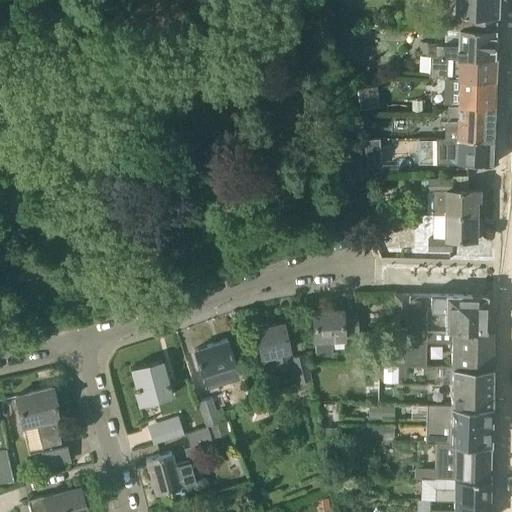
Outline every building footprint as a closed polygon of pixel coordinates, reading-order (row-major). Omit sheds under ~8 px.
[(457,0),(456,27),(498,28),(498,15),(501,15),(501,0),(457,0)] [(498,36),(498,28),(456,27),(446,26),(446,42),(421,42),(421,55),(431,55),(499,57),(499,56),(497,56),(497,47),(500,45),(500,39),(498,36)] [(462,77),(462,78),(498,79),(499,57),(431,55),(431,76),(462,77)] [(497,105),(498,79),(462,78),(461,104),(497,105)] [(496,140),(497,105),(461,104),(461,107),(450,107),(449,121),(448,138),(450,138),(496,140)] [(496,140),(450,138),(448,138),(438,138),(438,163),(459,161),(495,163),(496,140)] [(381,139),(365,140),(369,175),(382,175),(381,139)] [(482,190),(462,190),(454,189),(454,179),(430,178),(429,190),(433,190),(433,214),(435,214),(447,214),(480,215),(480,200),(482,200),(482,190)] [(480,215),(447,214),(435,214),(434,238),(429,238),(429,250),(453,250),(453,240),(459,240),(479,240),(480,215)] [(485,300),(485,296),(430,294),(430,295),(408,294),(394,293),(394,318),(406,318),(406,328),(406,329),(429,330),(453,331),(492,331),(484,331),(484,329),(486,329),(486,324),(488,324),(488,318),(488,317),(487,317),(487,300),(485,300)] [(343,336),(357,334),(356,313),(342,314),(341,310),(312,312),(314,340),(316,356),(333,354),(332,339),(344,338),(343,336)] [(290,367),(287,351),(289,350),(283,322),(254,329),(261,357),(274,354),(278,370),(290,367)] [(406,329),(406,328),(394,328),(392,366),(397,366),(426,367),(426,366),(427,342),(453,343),(452,356),(451,367),(491,367),(492,331),(453,331),(429,330),(406,329)] [(239,378),(235,364),(227,339),(194,349),(206,388),(239,378)] [(298,383),(310,379),(304,354),(292,357),(298,383)] [(130,367),(132,373),(135,386),(140,404),(171,396),(161,360),(148,363),(130,367)] [(397,366),(392,366),(382,366),(382,383),(397,383),(397,366)] [(451,404),(490,405),(491,367),(451,367),(451,404)] [(45,466),(53,464),(70,460),(66,444),(61,445),(52,407),(57,406),(52,387),(15,396),(22,426),(36,422),(43,450),(41,450),(45,466)] [(198,401),(206,426),(226,419),(222,407),(216,409),(212,397),(198,401)] [(490,405),(451,404),(426,404),(425,442),(436,442),(450,443),(456,443),(489,444),(490,405)] [(369,418),(379,418),(380,405),(369,405),(369,418)] [(380,405),(379,418),(391,418),(391,405),(380,405)] [(226,419),(206,426),(211,438),(230,431),(226,419)] [(154,443),(179,435),(183,434),(178,420),(150,430),(154,443)] [(211,438),(206,426),(186,433),(190,446),(193,455),(193,454),(214,447),(211,438)] [(450,443),(436,442),(434,479),(455,479),(488,479),(489,444),(456,443),(450,443)] [(0,449),(0,482),(12,480),(9,467),(5,448),(3,449),(0,449)] [(189,460),(174,464),(171,451),(146,458),(155,493),(170,489),(180,486),(195,482),(189,460)] [(357,499),(358,477),(343,476),(341,498),(357,499)] [(454,500),(488,501),(488,479),(455,479),(454,488),(435,488),(435,500),(454,500)] [(27,500),(30,511),(86,511),(79,486),(43,496),(42,495),(27,500)] [(487,511),(488,501),(454,500),(454,509),(430,509),(430,511),(415,511),(414,511),(487,511)]
